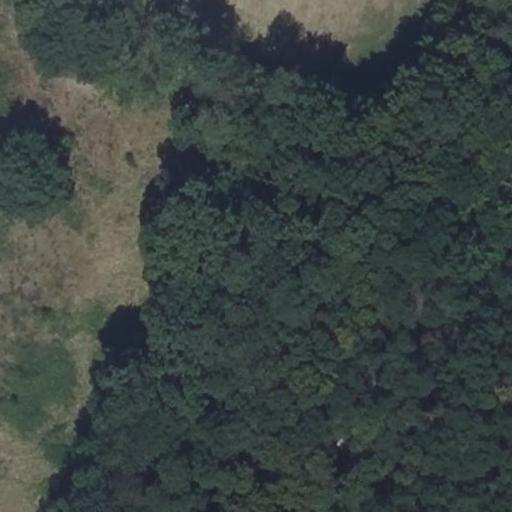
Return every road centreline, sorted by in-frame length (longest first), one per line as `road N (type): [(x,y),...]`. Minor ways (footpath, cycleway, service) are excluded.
road 1 (track): [(335,497),(374,299),(438,156),(511,51)]
road 2 (track): [(511,171),(426,303),(330,511)]
